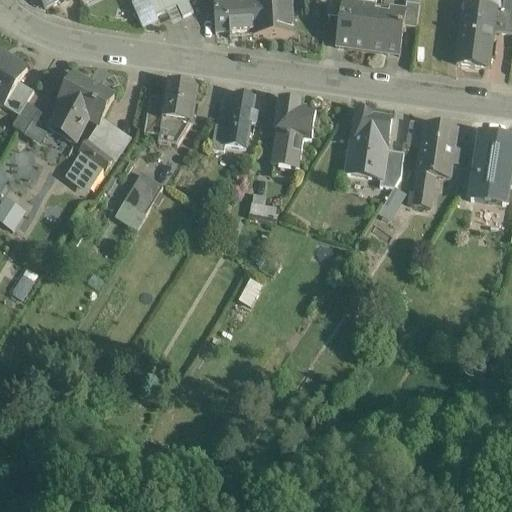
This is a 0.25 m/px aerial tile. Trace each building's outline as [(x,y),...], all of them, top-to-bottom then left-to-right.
[(38,0),(44,12),(68,0),(38,0)] [(186,0),(145,0),(131,6),(143,33),(159,25),(156,18),(177,9),(181,20),(193,15),(186,0)] [(292,0),(238,0),(239,1),(214,2),(214,19),(293,15),(292,0)] [(343,0),(330,0),(328,18),(340,19),(342,5),(343,5),(343,0)] [(503,0),(464,0),(463,7),(496,11),(496,12),(502,13),(503,0)] [(511,0),(503,0),(502,13),(511,14),(511,0)] [(343,5),(342,5),(340,19),(336,48),(368,53),(374,9),(343,5)] [(419,7),(406,5),(404,14),(406,14),(403,28),(416,30),(419,7)] [(496,11),(463,7),(456,65),(488,70),(493,35),(496,12),(496,11)] [(404,14),(374,9),(368,53),(399,58),(403,28),(406,14),(404,14)] [(511,14),(502,13),(496,12),(493,35),(511,37),(511,14)] [(293,15),(214,19),(215,35),(252,34),(253,39),(294,36),(293,15)] [(27,73),(0,55),(0,108),(2,109),(5,104),(7,105),(19,86),(27,73)] [(114,99),(74,77),(58,107),(61,109),(53,125),(48,133),(74,147),(88,123),(98,129),(101,125),(114,99)] [(197,90),(165,85),(163,101),(150,99),(144,137),(158,139),(158,145),(177,148),(191,127),(197,90)] [(34,96),(19,86),(7,105),(5,104),(2,109),(18,120),(27,107),(34,96)] [(254,99),(234,96),(229,129),(226,148),(245,151),(248,133),(250,125),(255,126),(257,114),(252,113),(254,99)] [(315,114),(298,112),(299,106),(280,103),(275,137),(276,137),(271,165),(298,169),(302,141),(311,142),(315,114)] [(39,115),(27,107),(18,120),(12,130),(25,138),(39,115)] [(391,120),(356,114),(346,174),(380,179),(382,179),(386,151),(391,120)] [(53,125),(39,115),(25,138),(40,148),(48,133),(53,125)] [(424,125),(409,123),(406,145),(421,147),(424,125)] [(130,144),(101,125),(98,129),(90,144),(114,161),(117,163),(130,144)] [(456,130),(424,125),(421,147),(417,174),(415,192),(411,191),(409,203),(429,207),(434,177),(449,179),(451,164),(458,165),(460,151),(453,150),(456,130)] [(229,129),(215,127),(211,151),(224,153),(225,147),(226,148),(229,129)] [(511,146),(511,139),(480,134),(474,170),(507,175),(509,167),(511,167),(511,150),(511,151),(511,146)] [(90,144),(87,142),(77,156),(81,159),(101,173),(104,175),(114,161),(90,144)] [(404,154),(386,151),(382,179),(380,179),(379,186),(393,188),(400,177),(404,154)] [(101,173),(81,159),(69,175),(89,190),(101,173)] [(141,175),(124,202),(145,215),(162,188),(141,175)] [(403,193),(395,188),(387,201),(395,206),(403,193)] [(511,194),(494,192),(491,210),(499,211),(511,213),(511,194)] [(278,209),(262,205),(264,198),(254,196),(248,215),(275,220),(278,209)] [(395,206),(387,201),(380,213),(388,218),(395,206)] [(21,216),(3,204),(0,207),(0,221),(12,229),(21,216)] [(511,213),(499,211),(496,227),(511,229),(511,213)] [(76,230),(70,240),(76,244),(82,234),(76,230)]
